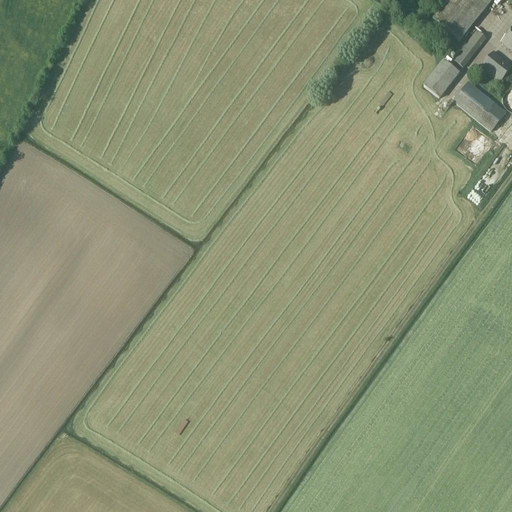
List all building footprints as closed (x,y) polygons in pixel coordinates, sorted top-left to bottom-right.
[(459,41),(492,0),(446,0),(443,5),(438,1),(431,9),(436,13),(431,19),(459,41)] [(511,51),(511,29),(501,43),(511,51)] [(462,69),(486,39),(476,31),(452,61),(462,69)] [(499,83),(511,69),(493,53),(480,68),(499,83)] [(439,100),(458,75),(442,62),(422,87),(439,100)] [(489,132),(505,114),(467,83),(452,102),(489,132)]
